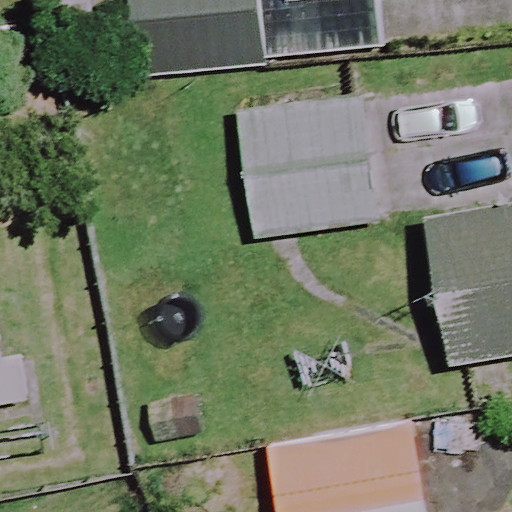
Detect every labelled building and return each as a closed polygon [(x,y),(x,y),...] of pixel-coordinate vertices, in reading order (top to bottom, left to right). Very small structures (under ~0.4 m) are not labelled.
[(271,64),(261,0),(142,0),(155,82),(271,64)] [(380,223),(364,92),(239,107),(254,238),(380,223)] [(511,358),(511,213),(430,228),(455,368),(511,358)] [(0,403),(16,401),(0,319),(0,403)] [(424,511),(409,422),(205,458),(214,510),(280,499),(282,511),(424,511)]
